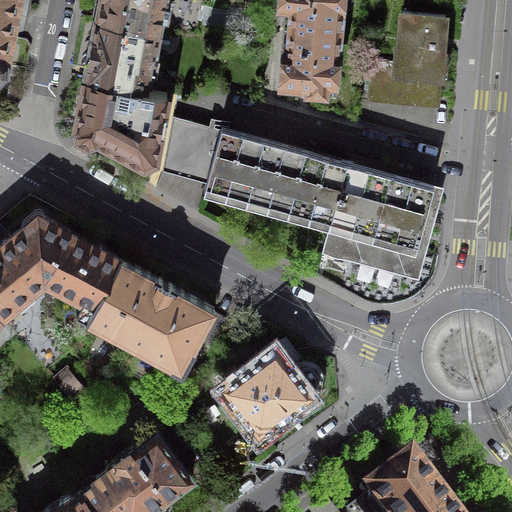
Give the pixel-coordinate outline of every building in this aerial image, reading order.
[(0,0),(0,76),(2,75),(3,74),(4,72),(5,70),(5,68),(13,28),(16,11),(18,0),(0,0)] [(157,28),(162,0),(97,0),(96,1),(94,8),(98,12),(98,14),(97,17),(157,28)] [(291,26),(338,30),(340,6),(341,6),(341,0),(281,0),(281,4),(287,5),(293,5),(291,26)] [(446,14),(402,10),(398,47),(397,47),(396,61),(372,59),(369,91),(395,93),(395,97),(439,101),(444,51),(442,51),(443,43),(446,14)] [(148,76),(157,28),(97,17),(93,37),(91,37),(87,57),(89,57),(86,73),(86,76),(143,87),(146,76),(148,76)] [(336,53),(338,30),(291,26),(289,52),(285,52),(282,82),(304,84),(309,85),(309,89),(325,90),(326,80),(334,81),(337,54),(336,53)] [(165,103),(167,92),(143,87),(86,76),(76,125),(78,126),(77,127),(79,134),(88,139),(95,137),(96,135),(112,144),(112,145),(113,150),(121,154),(125,152),(126,151),(144,161),(155,156),(165,103)] [(188,119),(173,114),(162,169),(170,171),(178,174),(188,119)] [(269,200),(284,142),(278,140),(222,125),(221,128),(188,119),(178,174),(206,181),(206,184),(269,200)] [(340,158),(284,142),(269,200),(331,217),(347,159),(340,158)] [(434,183),(347,159),(331,217),(322,251),(344,257),(343,264),(359,273),(361,267),(362,262),(394,271),(402,245),(416,249),(425,216),(434,183)] [(0,312),(0,313),(44,276),(70,228),(38,211),(5,239),(0,243),(0,312)] [(96,242),(70,228),(44,276),(83,297),(75,311),(87,317),(120,255),(96,242)] [(120,255),(87,317),(170,361),(171,360),(172,361),(183,341),(192,346),(197,337),(209,344),(213,341),(225,318),(212,311),(214,306),(172,284),(173,283),(166,279),(158,275),(158,276),(120,255)] [(262,354),(223,383),(258,431),(312,391),(311,388),(317,383),(319,374),(312,365),(303,364),(296,369),(284,353),(284,354),(275,342),(268,347),(261,352),(262,354)] [(67,365),(54,377),(85,414),(92,408),(98,402),(67,365)] [(80,485),(100,511),(148,511),(150,511),(160,511),(163,511),(166,509),(169,505),(172,502),(172,501),(172,500),(172,499),(173,498),(174,497),(171,492),(193,475),(157,428),(135,445),(133,443),(111,460),(112,461),(106,465),(106,466),(105,467),(106,467),(98,473),(97,473),(95,475),(94,474),(87,479),(81,484),(80,485)] [(347,511),(450,511),(442,501),(445,499),(441,492),(436,486),(433,488),(418,469),(417,470),(405,468),(404,467),(346,510),(347,511)] [(100,511),(80,485),(79,485),(81,487),(72,494),(69,490),(40,511),(100,511)]
